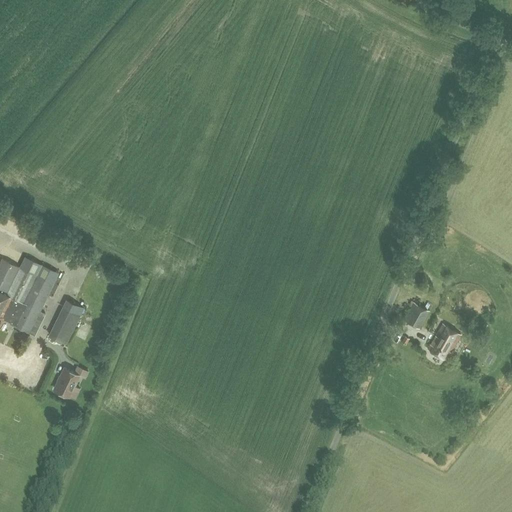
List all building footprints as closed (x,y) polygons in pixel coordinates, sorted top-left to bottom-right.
[(13,324),(29,332),(53,283),(37,275),(2,258),(0,262),(0,325),(4,318),(13,323),(13,324)] [(64,258),(58,262),(64,274),(70,270),(64,258)] [(404,319),(419,328),(430,310),(414,302),(404,319)] [(50,335),(66,343),(80,315),(64,306),(50,335)] [(428,348),(446,359),(461,334),(443,323),(428,348)] [(70,395),(76,398),(81,388),(75,385),(80,375),(86,378),(90,371),(78,365),(75,372),(65,367),(54,388),(70,396),(70,395)]
